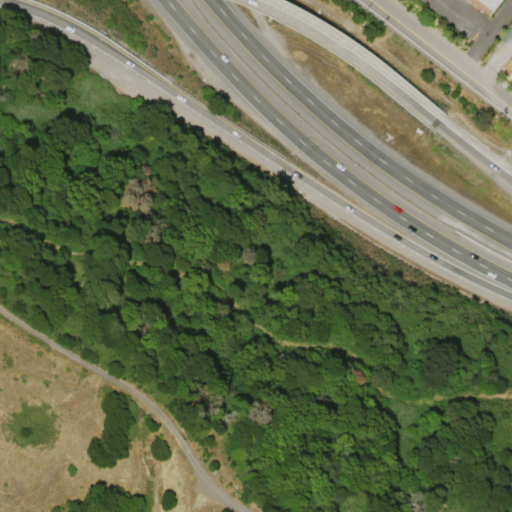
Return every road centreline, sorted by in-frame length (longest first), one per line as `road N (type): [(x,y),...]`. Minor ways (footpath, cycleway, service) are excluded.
road 1 (motorway): [(0,2),(79,34),(392,235),(511,297)]
road 2 (motorway): [(165,0),(254,99),(349,182),(511,280)]
road 3 (motorway): [(511,242),(356,142),(211,0)]
road 4 (track): [(511,399),(398,388),(312,341),(253,327),(197,263)]
road 5 (residential): [(238,511),(204,484),(141,403),(0,316)]
road 6 (motorway): [(437,125),(332,44),(249,0)]
road 7 (tertiary): [(511,111),(367,0)]
